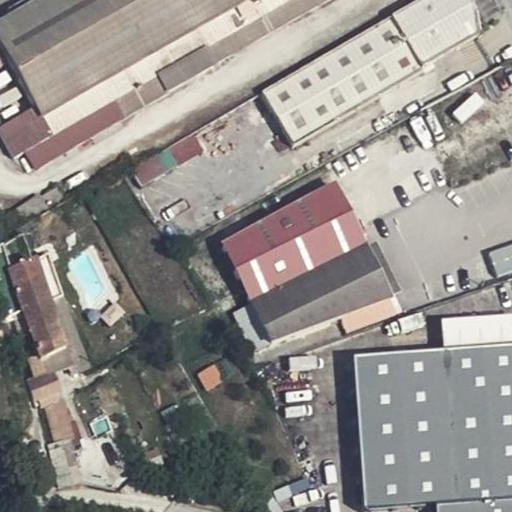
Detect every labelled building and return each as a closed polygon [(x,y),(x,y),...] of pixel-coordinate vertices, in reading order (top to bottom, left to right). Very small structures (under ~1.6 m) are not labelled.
[(42,0),(35,5),(28,3),(23,3),(9,11),(12,18),(0,25),(0,45),(36,109),(0,129),(17,158),(28,152),(38,169),(214,67),(213,65),(328,0),(42,0)] [(473,8),(467,0),(423,0),(391,19),(261,95),(294,149),(424,73),(422,71),(478,39),(473,8)] [(499,10),(493,0),(471,0),(484,20),(499,10)] [(205,154),(193,134),(159,155),(171,175),(205,154)] [(126,161),(132,171),(154,158),(147,148),(126,161)] [(52,211),(67,202),(58,188),(42,197),(52,211)] [(220,250),(248,307),(367,254),(334,188),(220,250)] [(34,222),(52,211),(42,197),(24,208),(25,209),(34,222)] [(18,230),(34,222),(25,209),(11,217),(18,230)] [(511,244),(489,253),(498,277),(511,271),(511,244)] [(9,270),(1,247),(0,248),(0,301),(8,318),(48,303),(46,297),(34,264),(33,260),(9,270)] [(271,350),(344,323),(389,302),(367,254),(248,307),(271,350)] [(44,260),(34,264),(46,297),(57,293),(44,260)] [(66,351),(82,345),(63,297),(48,303),(66,351)] [(389,302),(344,323),(348,333),(396,316),(389,302)] [(66,351),(48,303),(8,318),(13,333),(29,327),(42,360),(48,358),(66,351)] [(75,374),(90,367),(82,345),(66,351),(70,362),(75,374)] [(52,369),(70,362),(66,351),(48,358),(52,369)] [(511,511),(511,352),(442,361),(450,511),(511,511)] [(450,511),(442,361),(349,366),(360,511),(450,511)] [(54,372),(30,381),(37,401),(60,393),(54,372)] [(54,446),(71,441),(74,440),(63,402),(43,408),(54,446)] [(62,486),(83,480),(71,441),(54,446),(50,447),(62,486)]
